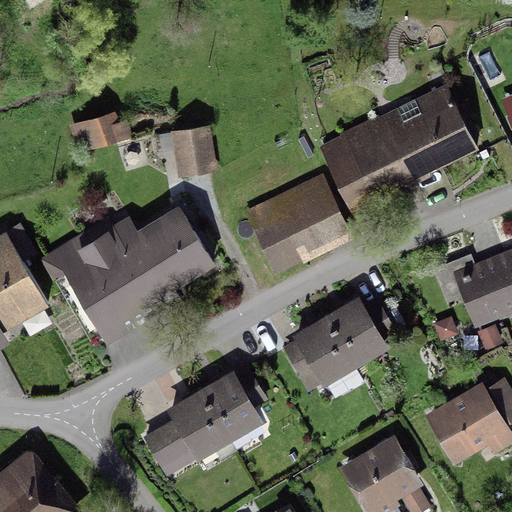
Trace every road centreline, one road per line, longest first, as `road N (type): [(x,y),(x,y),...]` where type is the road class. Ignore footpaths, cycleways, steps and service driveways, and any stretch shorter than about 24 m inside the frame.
road 1 (residential): [(66,408),(320,274),(511,196)]
road 2 (residential): [(66,408),(146,511)]
